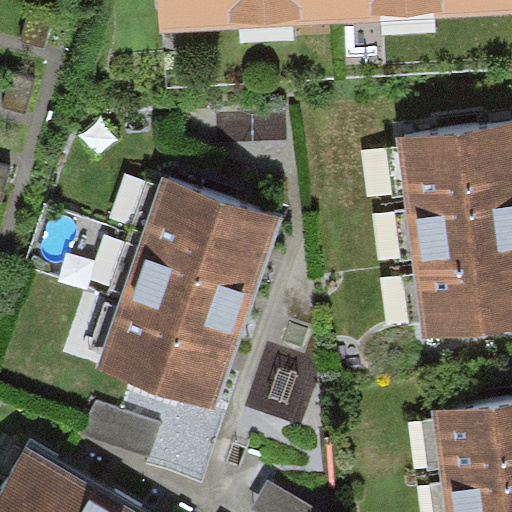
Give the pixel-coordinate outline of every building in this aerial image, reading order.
[(54,6),(32,0),(23,33),(44,40),(54,6)] [(160,0),(162,17),(420,0),(160,0)] [(37,73),(13,66),(3,102),(27,109),(37,73)] [(511,113),(395,129),(421,326),(511,314),(511,113)] [(0,191),(8,160),(0,158),(0,191)] [(278,202),(162,163),(100,351),(211,389),(224,353),(246,291),(259,254),(278,202)] [(511,511),(511,388),(434,399),(447,511),(511,511)] [(162,511),(28,433),(0,479),(0,511),(162,511)] [(261,506),(270,511),(323,511),(328,504),(278,476),(261,506)]
